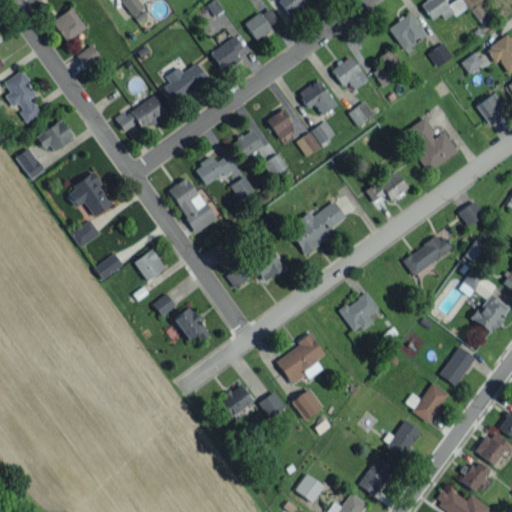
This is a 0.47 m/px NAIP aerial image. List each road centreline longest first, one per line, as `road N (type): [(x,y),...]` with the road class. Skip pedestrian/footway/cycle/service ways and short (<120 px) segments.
road 1 (residential): [(3,0),(248,341)]
road 2 (residential): [(511,146),(180,391)]
road 3 (residential): [(130,175),(371,0)]
road 4 (residential): [(511,362),(399,511)]
